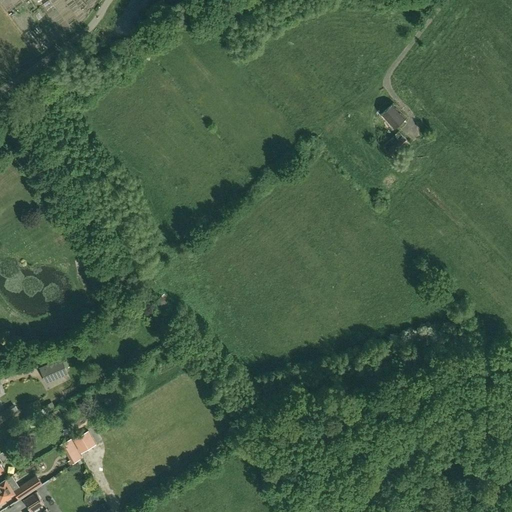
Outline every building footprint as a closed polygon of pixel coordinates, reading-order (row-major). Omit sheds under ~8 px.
[(381,115),(393,128),(406,117),(394,103),(381,115)] [(412,145),(399,131),(383,146),(396,160),(412,145)] [(61,359),(40,368),(45,380),(66,371),(61,359)] [(62,414),(58,408),(50,413),(53,419),(62,414)] [(3,422),(13,417),(11,411),(0,416),(3,422)] [(22,431),(18,425),(13,428),(16,434),(22,431)] [(96,444),(89,430),(73,439),(80,453),(96,444)] [(13,456),(8,448),(0,453),(0,458),(2,463),(13,456)] [(69,453),(74,463),(82,458),(77,449),(69,453)] [(21,488),(13,475),(0,483),(1,485),(0,485),(0,501),(14,492),(21,488)] [(38,483),(34,478),(21,486),(25,492),(38,483)] [(44,503),(37,492),(24,500),(30,511),(28,511),(48,511),(46,509),(43,510),(40,505),(44,503)]
